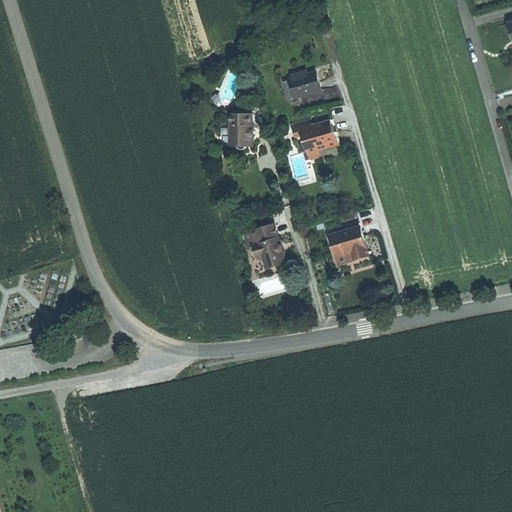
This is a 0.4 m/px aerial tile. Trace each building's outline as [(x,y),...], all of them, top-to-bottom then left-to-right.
[(308,74),(300,76),(290,79),(295,97),(315,92),(321,90),(315,72),(308,74)] [(288,99),(295,97),(290,79),(283,81),(288,99)] [(227,134),(229,135),(229,145),(235,145),(235,147),(240,149),(244,146),(244,145),(247,145),(251,145),(251,141),(253,139),(253,136),(250,133),(250,130),(251,130),(253,128),(253,125),(251,122),(251,113),(248,113),(248,107),(232,107),(232,112),(229,112),(229,123),(227,123),(226,129),(227,134)] [(294,137),(302,135),(300,128),(310,125),(308,119),(291,124),(294,137)] [(317,151),(339,144),(336,133),(333,132),(332,127),(330,120),(310,125),(300,128),(302,135),(307,154),(317,151)] [(307,154),(308,159),(319,157),(317,151),(307,154)] [(263,260),(265,267),(284,262),(282,256),(283,254),(282,250),(279,249),(278,245),(280,243),(279,240),(277,239),(275,231),(272,223),(254,228),(255,231),(243,235),(246,246),(250,245),(254,257),(255,256),(262,260),(263,260)] [(352,260),(367,255),(363,240),(358,226),(329,236),(335,257),(350,252),(352,260)] [(350,252),(335,257),(338,264),(352,260),(350,252)]
